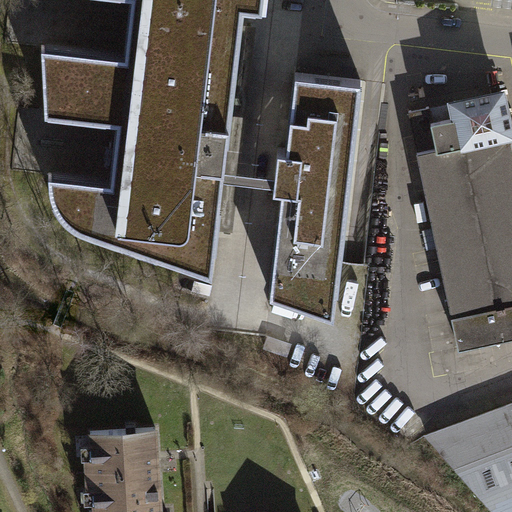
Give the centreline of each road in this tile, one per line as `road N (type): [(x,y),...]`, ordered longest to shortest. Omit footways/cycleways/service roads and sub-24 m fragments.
road 1 (unknown): [(334,0),(278,61),(234,223),(231,286)]
road 2 (residential): [(511,46),(336,28),(340,0)]
